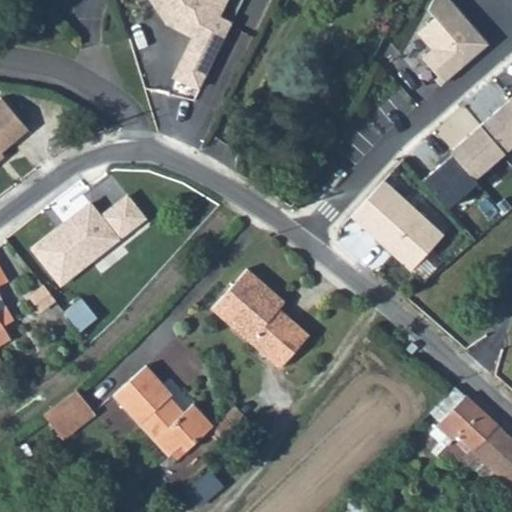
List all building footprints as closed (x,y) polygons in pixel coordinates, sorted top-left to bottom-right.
[(153,0),(154,1),(155,0),(158,0),(164,8),(161,10),(168,19),(186,28),(202,23),(212,0),(153,0)] [(158,0),(155,0),(154,1),(161,10),(164,8),(158,0)] [(221,0),(212,0),(202,23),(186,28),(195,32),(189,44),(201,50),(206,40),(213,37),(221,41),(230,23),(214,15),(221,0)] [(420,58),(442,84),(488,45),(449,0),(431,0),(426,9),(434,19),(416,34),(429,50),(420,58)] [(199,85),(221,41),(213,37),(206,40),(201,50),(189,44),(175,73),(199,85)] [(30,127),(1,95),(0,96),(0,153),(3,151),(30,127)] [(511,103),(510,101),(479,127),(503,155),(511,147),(511,103)] [(479,127),(449,153),(472,181),(503,155),(479,127)] [(441,169),(424,184),(445,209),(475,183),(472,181),(449,153),(436,163),(441,169)] [(395,193),(362,229),(408,270),(441,234),(395,193)] [(126,195),(115,204),(132,226),(143,216),(126,195)] [(89,202),(33,247),(60,283),(132,226),(115,204),(100,216),(89,202)] [(280,298),(242,264),(206,304),(274,365),(304,331),(289,318),(282,318),(271,308),(274,305),(280,298)] [(0,343),(10,338),(2,324),(13,318),(0,294),(0,283),(6,280),(0,269),(0,343)] [(31,294),(42,308),(54,298),(43,285),(31,294)] [(84,296),(67,308),(82,327),(98,315),(84,296)] [(274,305),(271,308),(282,318),(289,318),(274,305)] [(140,423),(145,418),(158,433),(152,437),(169,454),(171,452),(180,443),(186,449),(213,424),(192,402),(184,410),(170,395),(173,393),(146,363),(113,393),(140,423)] [(433,406),(443,417),(439,421),(430,431),(439,440),(431,450),(448,467),(468,446),(504,478),(495,488),(506,497),(508,495),(511,490),(511,438),(452,385),(433,406)] [(43,414),(58,433),(91,406),(76,388),(43,414)] [(58,433),(61,436),(93,410),(91,406),(58,433)] [(429,410),(439,421),(443,417),(433,406),(429,410)] [(224,415),(213,424),(229,441),(239,432),(224,415)] [(140,423),(152,437),(158,433),(145,418),(140,423)] [(171,452),(177,458),(186,449),(180,443),(171,452)] [(448,467),(458,476),(469,464),(495,488),(504,478),(468,446),(448,467)] [(213,469),(189,489),(201,502),(224,482),(213,469)] [(379,485),(388,494),(401,480),(392,472),(379,485)] [(334,511),(363,511),(368,507),(353,492),(334,511)]
